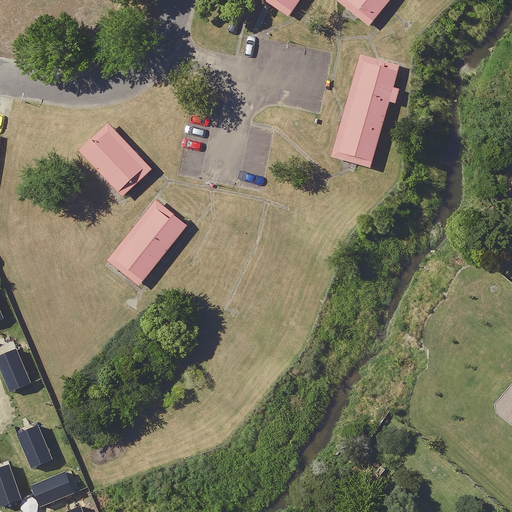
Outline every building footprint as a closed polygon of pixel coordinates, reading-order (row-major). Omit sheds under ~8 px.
[(306,0),(260,0),(294,21),(306,0)] [(397,0),(345,0),(342,5),(374,30),(397,0)] [(407,69),(362,57),(332,161),(377,174),(407,69)] [(159,169),(113,124),(81,156),(127,201),(159,169)] [(195,228),(162,204),(115,265),(147,290),(195,228)] [(0,327),(8,324),(0,300),(0,327)] [(16,396),(37,388),(24,352),(3,360),(16,396)] [(37,471),(57,462),(42,427),(22,435),(37,471)] [(0,489),(8,511),(28,503),(15,467),(0,472),(0,489)] [(38,490),(46,510),(82,495),(73,475),(38,490)]
